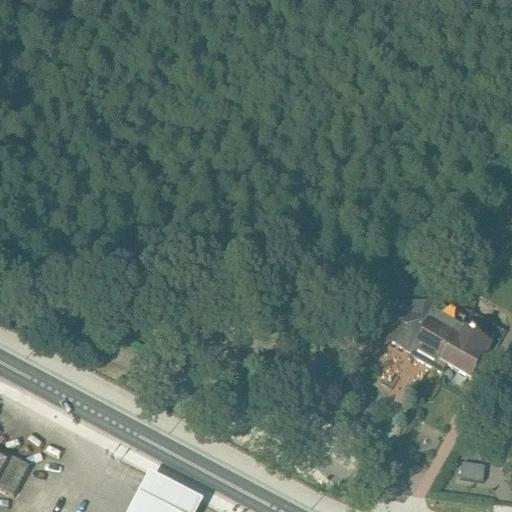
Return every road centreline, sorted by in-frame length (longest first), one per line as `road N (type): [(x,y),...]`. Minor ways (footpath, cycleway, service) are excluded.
road 1 (primary): [(283,511),(0,361)]
road 2 (unknown): [(510,511),(452,437),(352,351)]
